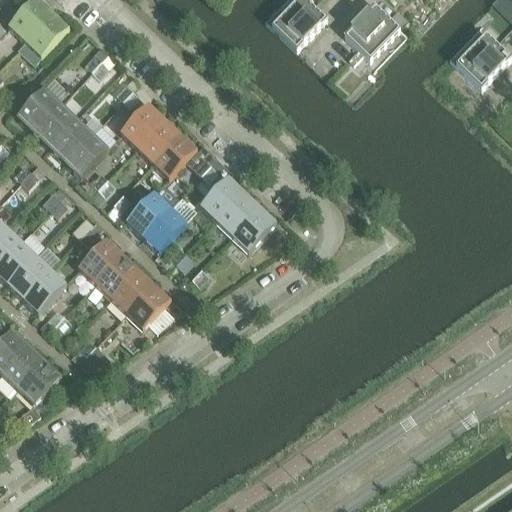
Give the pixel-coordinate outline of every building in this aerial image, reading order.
[(18,9),(26,0),(12,0),(11,2),(18,9)] [(297,57),(327,25),(302,1),(272,33),(297,57)] [(25,50),(53,20),(37,4),(8,34),(25,50)] [(370,68),(400,36),(375,12),(345,44),(370,68)] [(41,65),(70,36),(53,20),(25,50),(18,57),(34,73),(41,65)] [(481,96),(511,65),(486,40),(456,72),(481,96)] [(92,79),(102,69),(94,62),(84,72),(92,79)] [(99,86),(109,75),(102,69),(92,79),(99,86)] [(123,109),(133,98),(126,91),(116,102),(123,109)] [(33,141),(61,111),(45,95),(17,125),(33,141)] [(140,105),(133,98),(123,109),(130,116),(140,105)] [(49,155),(77,126),(61,111),(33,141),(49,155)] [(137,157),(165,127),(149,111),(120,141),(137,157)] [(64,170),(93,140),(77,126),(49,155),(64,170)] [(153,172),(181,141),(165,127),(137,157),(153,172)] [(81,186),(109,156),(93,140),(64,170),(81,186)] [(169,187),(198,157),(181,141),(153,172),(169,187)] [(0,167),(9,159),(2,151),(0,153),(0,167)] [(201,183),(211,173),(204,166),(194,176),(201,183)] [(31,180),(24,172),(14,183),(21,190),(31,180)] [(211,173),(201,183),(209,190),(219,180),(211,173)] [(38,187),(31,180),(21,190),(28,197),(38,187)] [(98,197),(108,187),(100,180),(91,190),(98,197)] [(216,229),(245,200),(229,184),(200,214),(216,229)] [(105,204),(115,194),(108,187),(98,197),(105,204)] [(143,245),(171,215),(155,199),(126,229),(143,245)] [(232,244),(261,214),(245,200),(216,229),(232,244)] [(51,218),(61,208),(53,201),(43,211),(51,218)] [(121,220),(131,209),(124,202),(114,212),(121,220)] [(58,225),(68,215),(61,208),(51,218),(58,225)] [(249,260),(277,230),(261,214),(232,244),(249,260)] [(159,261),(188,231),(171,215),(143,245),(159,261)] [(90,236),(83,229),(73,239),(80,246),(90,236)] [(0,271),(22,249),(7,234),(0,241),(0,271)] [(98,243),(90,236),(80,246),(88,253),(98,243)] [(95,292),(124,262),(107,246),(78,276),(95,292)] [(0,284),(8,292),(37,263),(22,249),(0,271),(0,284)] [(23,307),(51,277),(43,269),(52,260),(45,253),(37,263),(8,292),(23,307)] [(186,261),(179,254),(169,265),(176,272),(186,261)] [(194,268),(186,261),(176,272),(184,279),(194,268)] [(111,307),(139,277),(124,262),(95,292),(111,307)] [(199,294),(209,283),(202,276),(192,287),(199,294)] [(39,321),(67,292),(51,277),(23,307),(39,321)] [(126,322),(155,292),(139,277),(111,307),(126,322)] [(143,338),(171,308),(155,292),(126,322),(143,338)] [(55,334),(65,324),(57,317),(47,327),(55,334)] [(72,331),(65,324),(55,334),(62,341),(72,331)] [(0,381),(1,382),(30,352),(13,337),(0,351),(0,381)] [(86,364),(96,354),(88,347),(79,357),(86,364)] [(17,397),(46,367),(30,352),(1,382),(17,397)] [(103,361),(96,354),(86,364),(93,371),(103,361)] [(93,371),(100,378),(110,367),(103,361),(93,371)] [(34,413),(62,383),(46,367),(17,397),(34,413)] [(34,413),(18,424),(24,434),(41,423),(34,413)]
